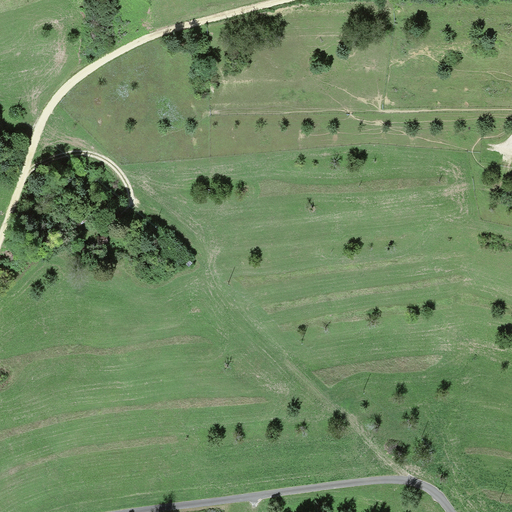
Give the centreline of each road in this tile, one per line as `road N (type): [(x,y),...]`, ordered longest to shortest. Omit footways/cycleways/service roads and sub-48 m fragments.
road 1 (track): [(0,230),(37,124),(62,87),(129,44),(284,0)]
road 2 (track): [(449,511),(422,483),(367,479),(134,511)]
road 3 (track): [(21,170),(83,153),(116,171),(129,197)]
